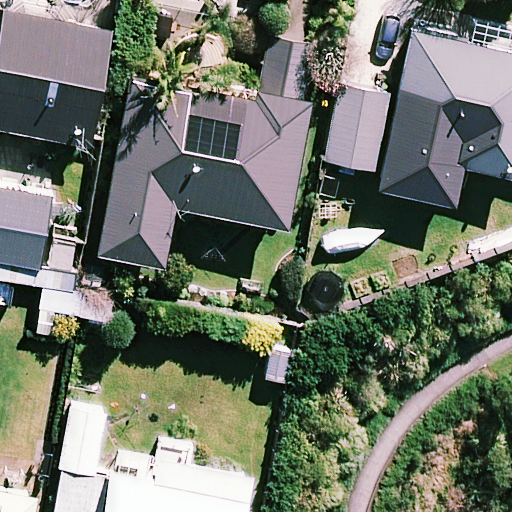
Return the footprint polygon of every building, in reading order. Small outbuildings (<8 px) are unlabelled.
[(110,32),(3,13),(0,27),(0,130),(90,147),(110,32)] [(405,173),(455,181),(457,169),(511,177),(511,43),(511,50),(411,34),(399,107),(386,104),(387,96),(340,88),(326,166),(404,179),(405,173)] [(253,100),(126,79),(97,256),(165,267),(175,210),(287,228),(308,101),(254,93),(253,100)] [(51,197),(0,188),(0,262),(40,269),(51,197)] [(77,227),(51,223),(45,269),(71,272),(77,227)] [(244,511),(251,477),(184,465),(187,448),(159,443),(157,460),(99,450),(107,400),(73,394),(52,511),(244,511)] [(0,511),(32,511),(35,496),(0,490),(0,511)]
